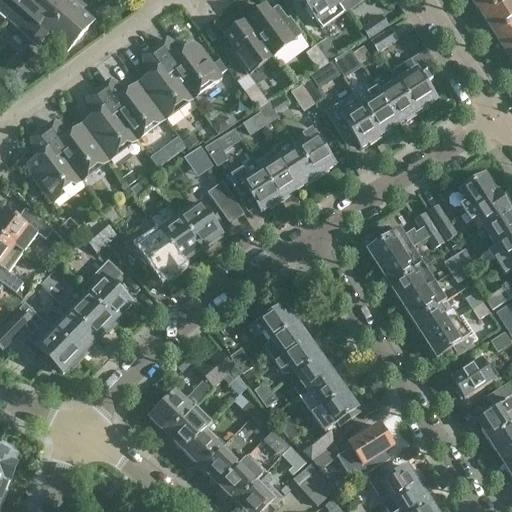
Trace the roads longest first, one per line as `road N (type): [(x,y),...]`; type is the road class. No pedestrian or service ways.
road 1 (residential): [(489,511),(308,244)]
road 2 (residential): [(77,429),(190,314),(308,244)]
road 3 (residential): [(0,136),(4,124),(69,73),(177,0)]
road 4 (residential): [(308,244),(494,120)]
road 5 (residential): [(494,120),(421,0)]
road 6 (residential): [(182,511),(77,429)]
